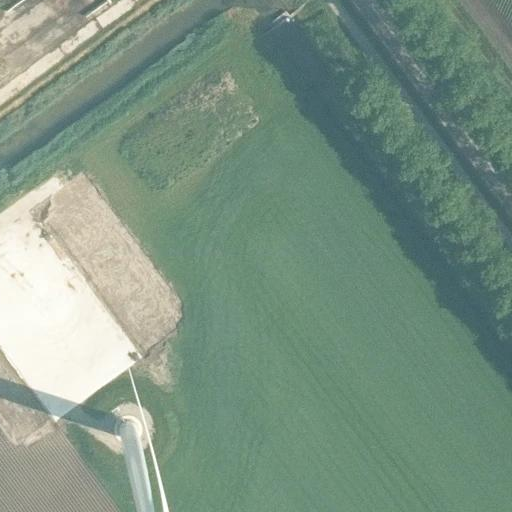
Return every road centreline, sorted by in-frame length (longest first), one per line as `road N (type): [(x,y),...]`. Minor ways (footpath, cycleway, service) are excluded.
road 1 (secondary): [(511,195),(363,0)]
road 2 (track): [(133,0),(0,97)]
